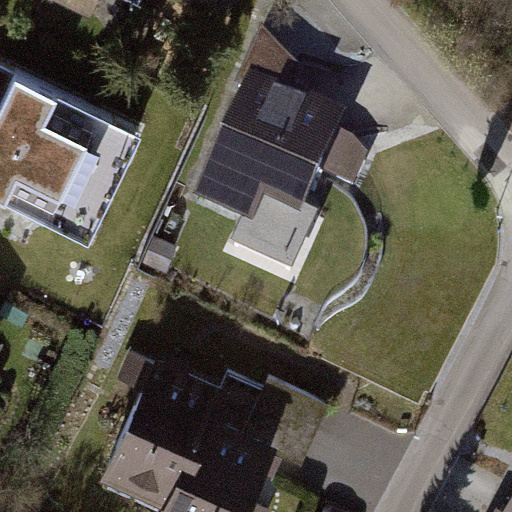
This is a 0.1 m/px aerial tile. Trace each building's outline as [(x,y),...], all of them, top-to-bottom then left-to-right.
[(85,0),(42,0),(78,16),(85,0)] [(145,141),(0,69),(0,204),(91,249),(145,141)] [(334,121),(249,80),(189,202),(274,244),(334,121)] [(229,375),(156,342),(102,463),(167,492),(157,511),(240,511),(275,434),(215,407),(229,375)] [(511,511),(511,476),(495,511),(511,511)]
